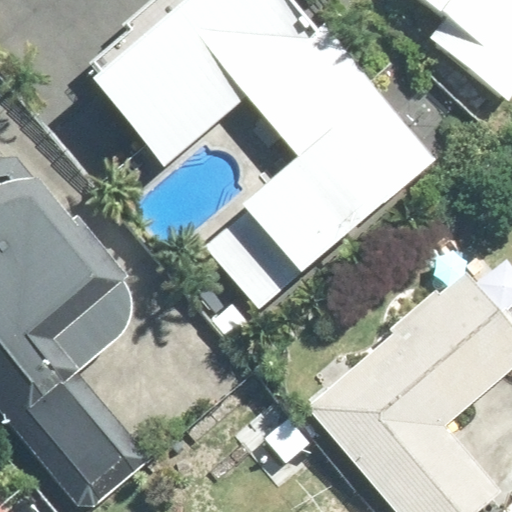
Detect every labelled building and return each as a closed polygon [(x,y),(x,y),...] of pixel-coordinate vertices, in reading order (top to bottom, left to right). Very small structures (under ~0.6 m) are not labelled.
[(249,103),(298,165),(241,214),(245,217),(203,252),(259,321),(435,163),(322,31),(316,35),(285,0),(159,0),(125,30),(130,36),(92,69),(102,81),(93,90),(163,174),(249,103)] [(511,0),(419,0),(447,21),(429,45),(511,108),(511,107),(511,0)] [(8,422),(33,452),(25,459),(66,511),(86,511),(146,464),(70,372),(121,332),(122,329),(123,325),(125,322),(126,319),(126,314),(127,311),(126,307),(126,304),(125,301),(124,296),(123,293),(122,290),(119,287),(117,284),(28,175),(22,178),(11,182),(1,189),(0,189),(0,398),(14,416),(8,422)] [(511,318),(470,273),(303,411),(390,511),(480,511),(499,496),(446,433),(511,372),(511,318)] [(210,317),(229,338),(249,322),(230,301),(210,317)]
